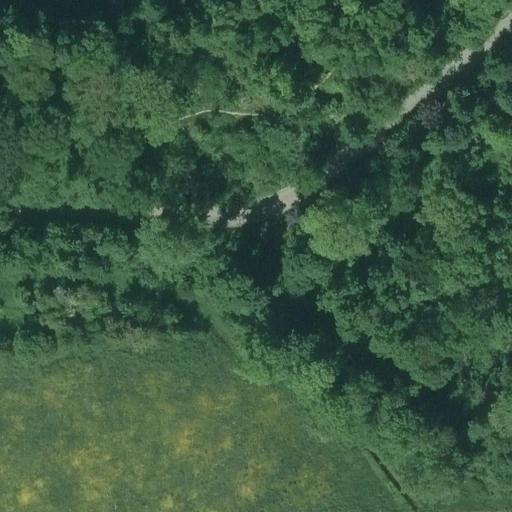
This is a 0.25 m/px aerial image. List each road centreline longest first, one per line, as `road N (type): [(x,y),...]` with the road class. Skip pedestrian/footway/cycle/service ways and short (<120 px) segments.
road 1 (tertiary): [(0,204),(247,214),(324,174),(511,21)]
road 2 (track): [(247,214),(253,235),(286,275),(352,334),(425,380),(508,491)]
